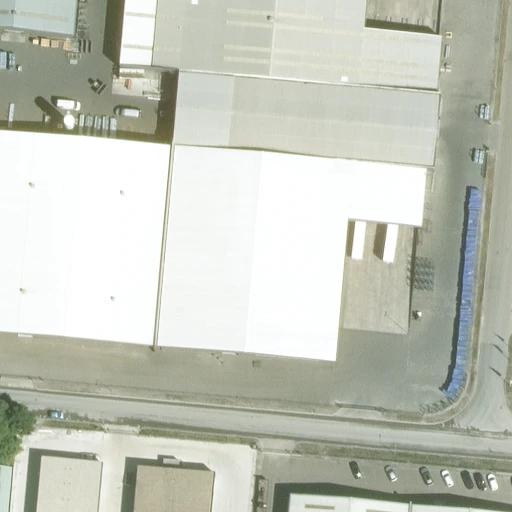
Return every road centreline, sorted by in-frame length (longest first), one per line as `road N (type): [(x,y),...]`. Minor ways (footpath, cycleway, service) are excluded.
road 1 (unclassified): [(0,400),(482,443)]
road 2 (unclassified): [(482,443),(511,114)]
